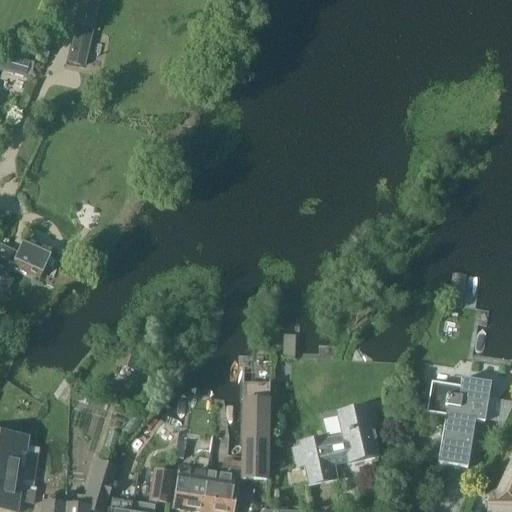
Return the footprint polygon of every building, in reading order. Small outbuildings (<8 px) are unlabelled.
[(97,0),(82,0),(67,63),(86,68),(100,1),(97,0)] [(51,47),(40,44),(40,43),(38,48),(36,55),(47,59),(51,47)] [(0,69),(27,77),(32,61),(0,52),(0,69)] [(41,278),(53,252),(27,240),(20,254),(14,265),(14,266),(41,278)] [(0,245),(0,258),(14,265),(20,254),(0,245)] [(136,371),(142,353),(126,348),(120,366),(136,371)] [(142,393),(145,386),(150,377),(140,372),(139,372),(131,387),(142,393)] [(485,424),(491,385),(463,380),(461,390),(432,385),(428,414),(447,417),(439,464),(468,469),(476,422),(485,424)] [(269,402),(270,385),(244,385),(244,401),(245,401),(244,462),(234,460),(234,471),(244,473),(244,480),(268,480),(268,402),(269,402)] [(347,465),(378,458),(372,430),(380,428),(376,409),(337,418),(343,445),(327,449),(325,439),(300,444),(301,448),(292,450),(296,468),(304,466),(309,486),(334,480),(330,464),(346,460),(347,465)] [(184,460),(186,445),(178,443),(175,459),(184,460)] [(0,447),(0,510),(10,511),(18,511),(19,504),(27,451),(0,447)] [(27,451),(19,504),(33,506),(35,490),(32,490),(38,450),(28,449),(27,451)] [(234,471),(234,460),(225,459),(224,467),(222,467),(221,471),(211,469),(203,511),(234,511),(237,500),(242,501),(244,485),(244,480),(244,473),(234,471)] [(488,497),(487,511),(511,511),(511,463),(497,497),(488,497)] [(203,511),(211,469),(184,465),(176,507),(203,511)] [(100,511),(106,511),(118,471),(99,466),(89,497),(69,496),(68,508),(67,511),(89,511),(90,509),(100,511)] [(169,503),(174,474),(157,471),(152,500),(169,503)] [(133,511),(135,502),(114,498),(112,510),(110,510),(109,511),(133,511)] [(67,511),(68,508),(56,507),(57,501),(46,499),(44,511),(67,511)] [(155,511),(157,505),(135,502),(133,511),(155,511)]
